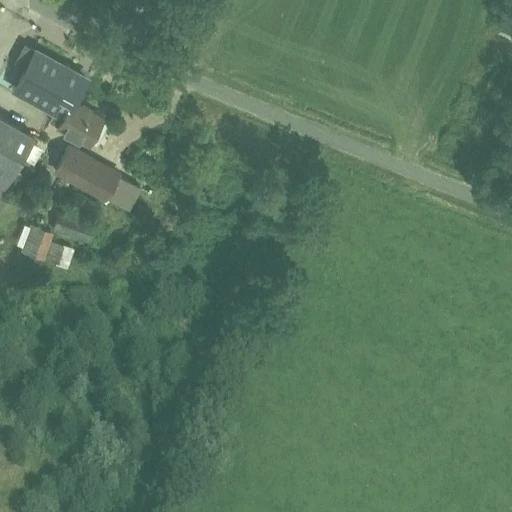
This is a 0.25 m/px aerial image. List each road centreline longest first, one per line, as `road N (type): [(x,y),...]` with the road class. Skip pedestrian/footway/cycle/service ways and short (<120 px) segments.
road 1 (unclassified): [(511,215),(199,88),(56,0)]
road 2 (track): [(141,511),(301,129)]
